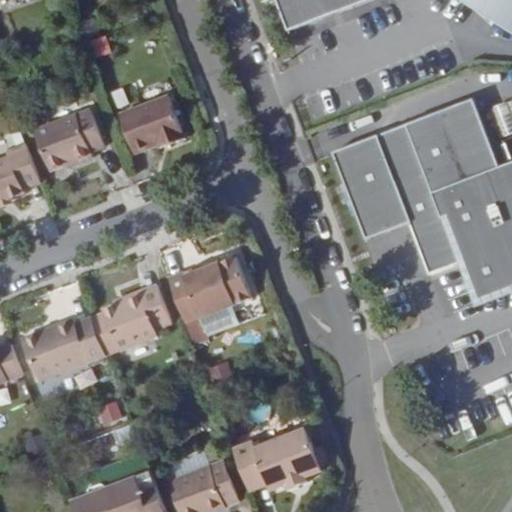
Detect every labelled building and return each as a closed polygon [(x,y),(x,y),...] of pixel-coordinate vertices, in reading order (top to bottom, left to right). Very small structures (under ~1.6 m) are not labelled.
[(511,0),(277,0),(289,32),(374,0),(465,0),(485,12),(483,15),(494,27),(498,21),(511,30),(511,0)] [(83,39),(99,33),(94,18),(77,23),(83,39)] [(105,37),(86,43),(92,60),(110,54),(105,37)] [(166,144),(167,148),(185,141),(170,98),(120,116),(135,156),(159,146),(166,144)] [(476,99),(334,152),(366,241),(410,224),(430,276),(467,262),(478,292),(511,278),(511,163),(502,168),(476,99)] [(511,102),(491,111),(502,138),(511,133),(511,102)] [(68,166),(93,157),(92,154),(106,148),(93,111),(37,132),(51,172),(68,166)] [(24,190),(42,183),(29,148),(11,154),(13,159),(0,163),(0,204),(11,200),(26,194),(24,190)] [(94,161),(93,157),(68,166),(69,169),(94,161)] [(13,205),(11,200),(0,204),(0,207),(1,210),(13,205)] [(184,274),(170,279),(187,324),(252,300),(237,259),(204,272),(186,279),(184,274)] [(203,267),(184,274),(186,279),(204,272),(203,267)] [(105,316),(94,320),(109,358),(159,339),(156,332),(172,326),(157,288),(141,294),(142,297),(103,311),(105,316)] [(109,358),(94,320),(78,327),(76,322),(58,328),(59,333),(46,339),(43,334),(24,340),(40,382),(109,358)] [(59,333),(58,328),(43,334),(46,339),(59,333)] [(0,385),(25,376),(14,348),(0,352),(0,385)] [(99,427),(120,423),(117,404),(96,408),(99,427)] [(234,449),(250,492),(268,485),(270,492),(287,486),(289,491),(308,483),(306,478),(322,472),(320,467),(314,451),(306,430),(256,449),(252,443),(234,449)] [(24,441),(29,457),(46,451),(41,435),(24,441)] [(331,464),(324,446),(314,451),(320,467),(331,464)] [(176,478),(207,465),(201,452),(170,464),(176,478)] [(207,511),(239,500),(225,460),(169,482),(180,511),(207,511)] [(167,511),(151,469),(109,485),(100,482),(90,486),(84,495),(72,499),(76,511),(167,511)]
